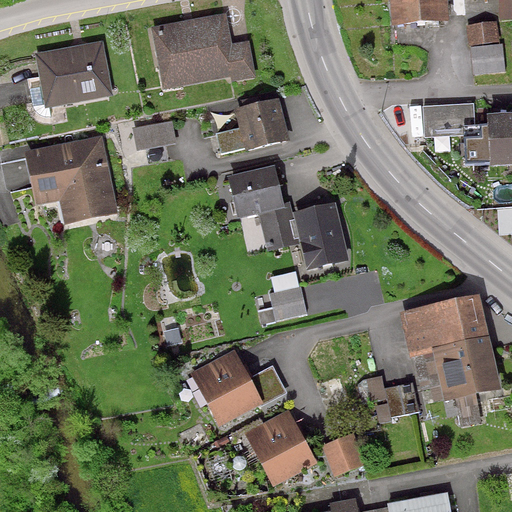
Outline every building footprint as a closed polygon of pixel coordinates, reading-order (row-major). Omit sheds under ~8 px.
[(441,0),(390,0),(392,25),(443,21),(441,0)] [(511,0),(496,0),(498,22),(511,21),(511,0)] [(221,18),(153,31),(163,85),(229,73),(231,81),(251,77),(245,47),(228,50),(221,18)] [(466,26),(468,47),(498,43),(495,23),(466,26)] [(98,45),(35,57),(44,106),(107,95),(98,45)] [(470,49),(473,76),(505,72),(503,46),(470,49)] [(284,141),(275,104),(236,114),(245,151),(284,141)] [(421,109),(423,140),(475,136),(473,106),(421,109)] [(511,164),(511,120),(488,122),(490,165),(511,164)] [(130,130),(134,152),(174,145),(170,123),(130,130)] [(97,142),(24,157),(33,204),(59,199),(64,224),(111,214),(97,142)] [(278,207),(269,172),(228,182),(237,217),(278,207)] [(343,260),(330,209),(294,218),(307,269),(343,260)] [(473,303),(402,319),(410,355),(433,350),(444,401),(493,389),(473,303)] [(256,405),(230,356),(192,376),(218,425),(256,405)] [(309,464),(284,417),(248,437),(273,483),(309,464)] [(350,435),(320,448),(333,477),(363,463),(350,435)] [(443,511),(442,499),(391,508),(391,511),(443,511)]
